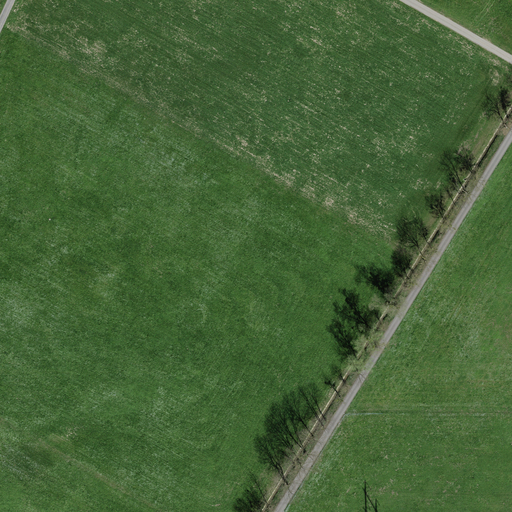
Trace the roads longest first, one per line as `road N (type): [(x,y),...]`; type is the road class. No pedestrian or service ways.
road 1 (track): [(285,511),(511,141)]
road 2 (track): [(511,59),(406,0)]
